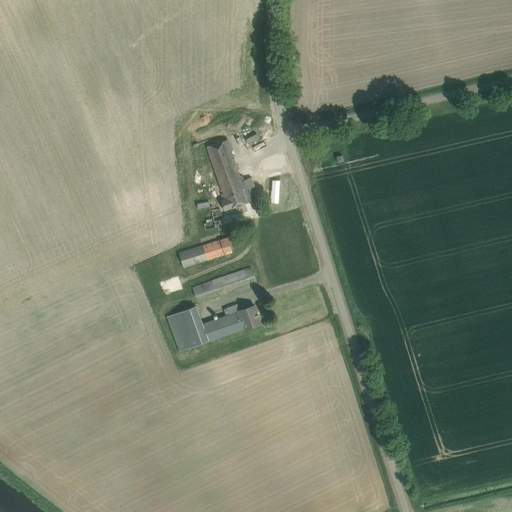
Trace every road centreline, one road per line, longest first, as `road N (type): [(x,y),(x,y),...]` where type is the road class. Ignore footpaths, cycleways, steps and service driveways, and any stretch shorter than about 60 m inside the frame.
road 1 (unclassified): [(407,511),(293,139)]
road 2 (unclassified): [(293,139),(511,85)]
road 3 (unclassified): [(293,139),(282,99),(279,0)]
